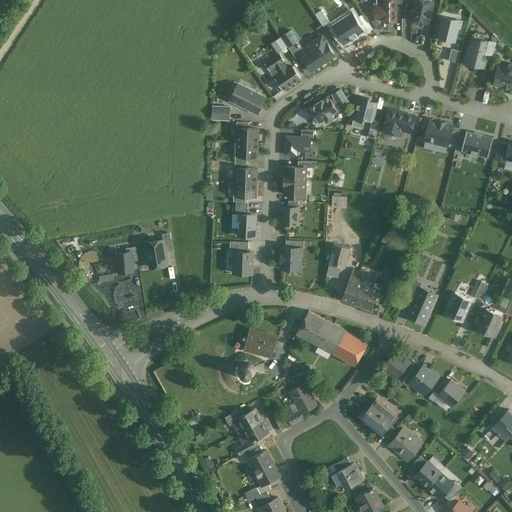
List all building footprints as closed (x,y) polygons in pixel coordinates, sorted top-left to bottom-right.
[(395,0),(376,0),(376,18),(383,18),(383,21),(396,21),(396,7),(396,5),(395,0)] [(433,2),(424,0),(414,0),(414,4),(413,4),(411,12),(412,12),(410,18),(428,23),(429,16),(430,17),(432,9),(431,9),(433,2)] [(455,21),(443,18),(438,37),(454,41),(458,27),(461,28),(463,20),(455,18),(455,21)] [(291,30),(281,36),(288,46),(298,40),(291,30)] [(322,35),(308,44),(313,51),(303,57),(311,70),(335,55),(322,35)] [(471,37),(465,61),(475,64),(475,65),(484,67),(486,59),(484,58),(486,54),(489,41),(471,37)] [(496,43),(489,41),(486,54),(493,55),(496,43)] [(461,51),(451,49),(448,60),(458,63),(461,51)] [(280,53),(271,59),(276,66),(283,62),(285,60),(280,53)] [(271,59),(265,63),(270,70),(276,66),(271,59)] [(288,69),(283,62),(276,66),(270,70),(283,90),(301,77),(293,66),(288,69)] [(505,70),(497,68),(493,84),(511,88),(511,67),(508,66),(506,68),(505,70)] [(240,84),(232,100),(257,113),(265,97),(240,84)] [(349,103),(341,89),(332,94),(334,98),(338,104),(341,108),(349,103)] [(352,118),(364,121),(365,118),(372,120),(377,102),(370,100),(371,97),(359,93),(352,118)] [(327,96),(322,99),(316,104),(310,107),(309,107),(310,108),(313,113),(311,114),(315,119),(317,118),(319,122),(319,123),(320,122),(325,119),(326,121),(328,121),(333,118),(334,116),(332,114),(337,111),(338,111),(338,110),(337,110),(335,107),(338,104),(334,98),(331,100),(329,96),(328,95),(327,96)] [(299,112),(304,109),(302,104),(288,111),(292,120),(300,115),(299,112)] [(212,106),(212,118),(230,119),(230,107),(212,106)] [(405,113),(389,109),(383,130),(400,134),(401,130),(405,113)] [(415,116),(405,113),(401,130),(411,132),(415,116)] [(437,121),(430,119),(425,140),(448,145),(453,125),(445,123),(446,122),(437,120),(437,121)] [(248,128),(238,128),(238,142),(258,142),(258,128),(248,128)] [(469,130),(464,150),(487,156),(492,137),(469,130)] [(310,137),(286,136),(285,154),(296,154),(297,150),(310,151),(310,137)] [(258,142),(238,142),(237,155),(237,156),(247,156),(257,156),(258,142)] [(505,157),(509,144),(500,142),(496,159),(505,162),(506,158),(505,157)] [(298,167),(286,166),(285,173),(284,173),(284,180),(305,181),(306,168),(306,167),(298,167)] [(246,168),(237,168),(236,182),(256,182),(257,168),(246,168)] [(305,181),(284,180),(284,188),(285,188),(285,194),(294,195),(305,195),(305,194),(305,181)] [(256,182),(236,182),(235,195),(235,196),(245,196),(255,196),(256,182)] [(341,196),(332,195),(332,207),(340,207),(341,196)] [(288,207),(283,207),(282,224),(285,224),(285,227),(287,230),(292,230),(294,228),(294,225),(297,225),(297,223),(298,223),(298,216),(297,216),(298,207),(288,207)] [(256,215),(239,214),(238,236),(255,236),(256,215)] [(171,238),(163,240),(165,252),(173,250),(171,238)] [(149,259),(150,267),(167,264),(165,252),(163,240),(146,243),(148,251),(145,252),(146,258),(146,259),(149,259)] [(349,247),(334,243),(329,263),(345,267),(349,247)] [(301,248),(282,247),(282,254),(281,254),(281,255),(282,255),(282,260),(281,260),(281,262),(281,269),(300,269),(301,248)] [(118,272),(133,270),(130,251),(115,254),(118,272)] [(253,252),(234,251),(234,273),(252,274),(253,252)] [(358,272),(352,270),(349,277),(355,280),(358,272)] [(99,274),(100,281),(113,279),(112,272),(99,274)] [(364,275),(358,272),(355,280),(361,282),(364,275)] [(355,280),(349,277),(341,299),(355,304),(363,283),(361,282),(355,280)] [(477,296),(483,298),(490,282),(483,280),(477,296)] [(379,289),(363,283),(355,304),(371,310),(379,289)] [(425,294),(417,291),(406,316),(424,324),(437,295),(427,290),(425,294)] [(455,292),(445,314),(463,322),(473,299),(455,292)] [(501,316),(486,309),(477,328),(493,335),(501,316)] [(325,320),(308,311),(296,333),(313,342),(325,320)] [(367,343),(325,320),(313,342),(355,365),(367,343)] [(277,335),(250,328),(244,349),(271,356),(277,335)] [(395,351),(383,367),(397,378),(399,375),(400,376),(403,372),(410,363),(395,351)] [(410,363),(403,372),(408,375),(413,368),(417,363),(412,360),(410,363)] [(249,362),(247,361),(244,362),(243,362),(242,363),(241,364),(240,365),(239,366),(238,367),(238,368),(238,370),(238,371),(238,372),(238,373),(239,375),(240,377),(241,378),(243,379),(245,379),(248,379),(250,379),(252,378),(253,377),(254,376),(254,375),(255,374),(255,373),(256,371),(256,370),(255,369),(255,367),(254,366),(253,364),(251,363),(249,362)] [(262,362),(254,366),(255,367),(255,369),(256,370),(256,371),(255,373),(264,373),(262,362)] [(165,364),(153,369),(156,376),(168,371),(165,364)] [(418,372),(410,382),(412,384),(423,393),(424,394),(424,393),(438,376),(438,375),(425,365),(424,364),(424,365),(418,372)] [(413,368),(408,375),(402,383),(409,388),(412,384),(410,382),(418,372),(413,368)] [(465,391),(451,379),(438,395),(452,406),(465,391)] [(306,383),(289,391),(295,403),(300,412),(301,414),(317,405),(306,383)] [(397,416),(376,398),(360,417),(382,434),(382,433),(390,424),(397,416)] [(300,412),(295,403),(289,406),(293,412),(297,413),(300,412)] [(254,408),(243,414),(240,409),(225,417),(229,425),(233,423),(238,432),(261,420),(254,408)] [(511,435),(511,434),(511,412),(509,410),(497,422),(491,416),(479,430),(491,441),(499,432),(507,439),(511,435)] [(297,413),(293,412),(286,416),(291,426),(292,427),(304,420),(301,414),(300,412),(297,413)] [(286,416),(280,418),(286,429),(291,426),(286,416)] [(286,429),(280,418),(275,421),(281,431),(286,429)] [(261,420),(238,432),(238,435),(241,440),(243,442),(248,439),(249,441),(250,442),(255,439),(267,432),(261,420)] [(394,428),(390,424),(382,433),(387,437),(394,428)] [(403,428),(389,444),(388,446),(393,450),(395,449),(408,460),(421,443),(403,428)] [(255,439),(250,442),(249,441),(244,444),(247,450),(258,445),(255,439)] [(266,450),(261,453),(260,451),(258,453),(247,459),(254,471),(255,471),(262,485),(263,485),(268,482),(279,476),(274,467),(275,466),(266,450)] [(420,456),(408,469),(415,475),(427,462),(420,456)] [(347,457),(333,465),(336,470),(350,463),(347,457)] [(441,473),(427,462),(415,475),(415,476),(428,488),(441,473)] [(353,463),(337,472),(343,484),(345,488),(361,480),(353,463)] [(333,465),(319,472),(322,477),(336,470),(333,465)] [(496,481),(501,477),(494,468),(489,472),(496,481)] [(337,472),(331,475),(337,487),(343,484),(337,472)] [(452,484),(441,473),(428,488),(440,498),(443,495),(452,484)] [(511,481),(505,474),(497,482),(506,490),(511,483),(511,481)] [(494,495),(499,490),(488,480),(483,485),(494,495)] [(455,481),(452,484),(443,495),(449,501),(453,496),(461,487),(455,481)] [(268,482),(263,485),(262,485),(257,488),(261,495),(266,492),(271,489),(268,482)] [(376,496),(372,488),(356,497),(363,511),(371,511),(377,509),(383,506),(383,505),(377,495),(376,496)] [(261,495),(256,497),(260,506),(271,501),(266,492),(261,495)] [(449,501),(445,505),(450,510),(458,501),(453,496),(449,501)] [(271,501),(260,506),(263,511),(284,511),(277,498),(271,501)] [(464,506),(458,501),(450,510),(447,511),(470,511),(469,511),(469,508),(466,506),(464,506)] [(383,505),(383,506),(377,509),(378,511),(384,511),(388,510),(391,508),(388,502),(383,505)]
